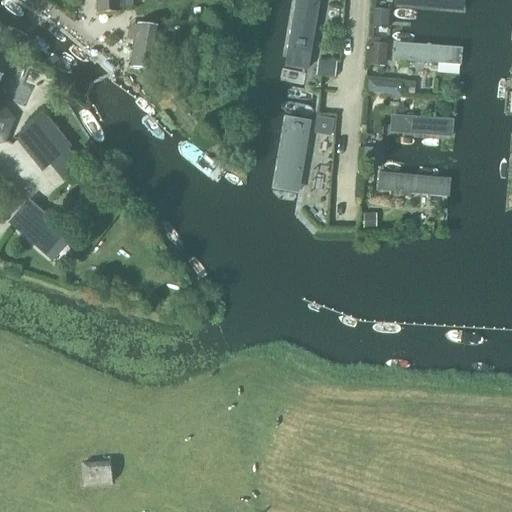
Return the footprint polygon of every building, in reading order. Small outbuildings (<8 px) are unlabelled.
[(96,0),(98,15),(121,13),(120,0),(96,0)] [(464,0),(392,0),(392,10),(463,16),(464,0)] [(291,2),(287,50),(311,52),(314,5),(291,2)] [(389,31),(391,8),(375,7),(373,29),(389,31)] [(160,28),(138,25),(131,69),(154,73),(160,28)] [(368,59),(385,61),(385,60),(387,45),(380,44),(380,38),(370,38),(370,44),(369,44),(368,59)] [(464,46),(395,41),(393,60),(462,65),(464,46)] [(0,84),(10,58),(0,54),(0,144),(3,144),(12,122),(0,106),(0,84)] [(42,112),(20,129),(16,141),(41,172),(71,148),(42,112)] [(454,121),(390,116),(389,135),(453,139),(454,121)] [(330,138),(333,120),(316,117),(313,134),(330,138)] [(284,119),(271,190),(297,194),(310,121),(284,119)] [(451,179),(377,175),(376,195),(450,201),(451,179)] [(64,233),(34,206),(16,227),(45,254),(64,233)] [(375,230),(376,215),(363,214),(363,230),(375,230)] [(112,483),(110,462),(82,464),(84,486),(112,483)]
